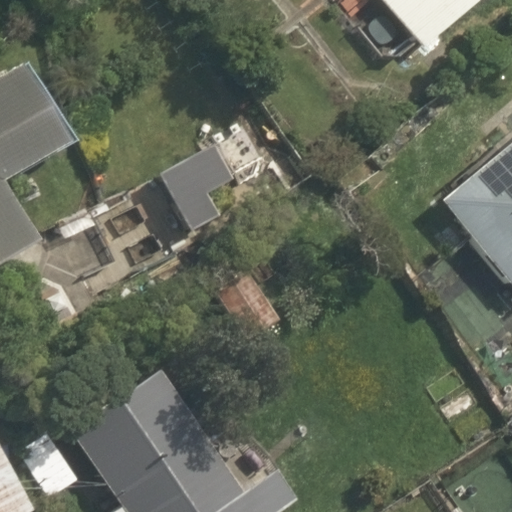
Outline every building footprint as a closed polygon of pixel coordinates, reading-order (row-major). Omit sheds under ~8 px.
[(381,0),(410,39),(461,0),(381,0)] [(23,54),(0,66),(0,271),(30,254),(0,200),(0,176),(69,138),(23,54)] [(246,200),(203,133),(145,170),(188,238),(246,200)] [(511,138),(430,207),(506,297),(511,292),(511,138)] [(250,270),(211,298),(243,342),(282,314),(250,270)] [(166,349),(63,424),(127,511),(247,511),(272,494),(166,349)] [(0,463),(0,511),(21,511),(28,508),(0,463)]
